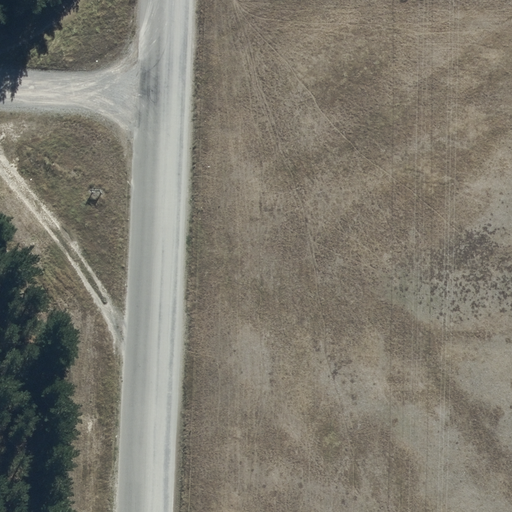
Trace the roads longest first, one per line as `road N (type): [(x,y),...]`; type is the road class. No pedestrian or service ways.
road 1 (unclassified): [(144,511),(163,0)]
road 2 (track): [(0,83),(160,90)]
